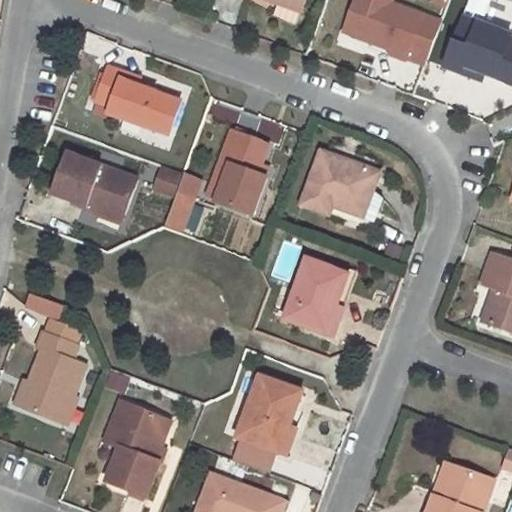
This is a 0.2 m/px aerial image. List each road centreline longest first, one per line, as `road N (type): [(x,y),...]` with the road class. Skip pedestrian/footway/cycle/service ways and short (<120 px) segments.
road 1 (residential): [(405,340),(463,151),(245,68),(27,0)]
road 2 (residential): [(337,511),(405,340)]
road 3 (track): [(384,392),(220,328)]
road 4 (residential): [(23,0),(0,151)]
road 5 (track): [(0,249),(139,304)]
